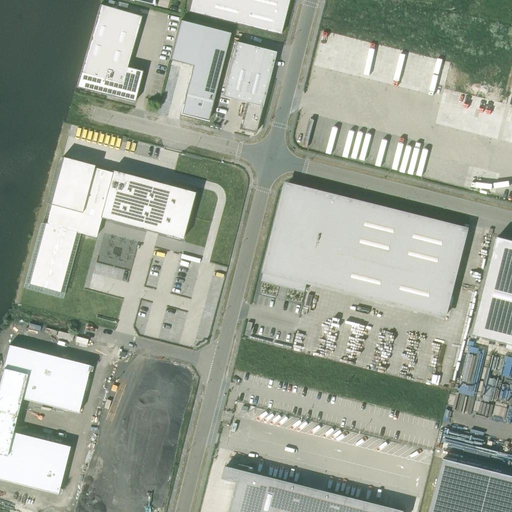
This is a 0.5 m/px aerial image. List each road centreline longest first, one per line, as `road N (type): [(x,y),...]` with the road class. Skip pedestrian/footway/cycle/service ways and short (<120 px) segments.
road 1 (unclassified): [(511,221),(269,161)]
road 2 (unclassified): [(269,161),(218,364)]
road 3 (unclassified): [(269,161),(94,114)]
road 4 (unclassified): [(269,161),(310,0)]
road 5 (unclassified): [(218,364),(182,511)]
road 6 (unclassified): [(96,333),(218,364)]
